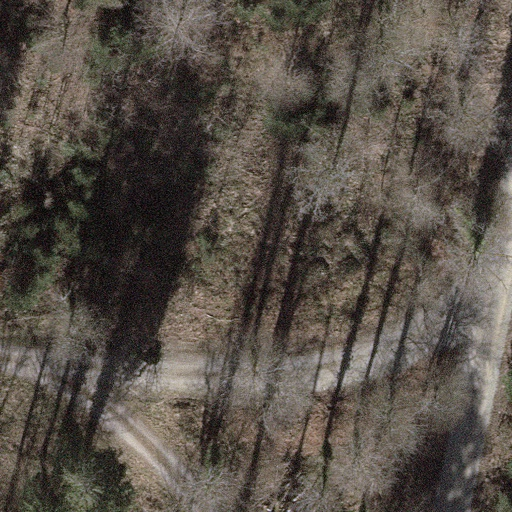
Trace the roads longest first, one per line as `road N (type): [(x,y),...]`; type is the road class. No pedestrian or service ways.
road 1 (track): [(491,308),(369,367),(233,381),(0,367)]
road 2 (track): [(451,511),(511,210)]
road 3 (track): [(197,511),(85,375)]
